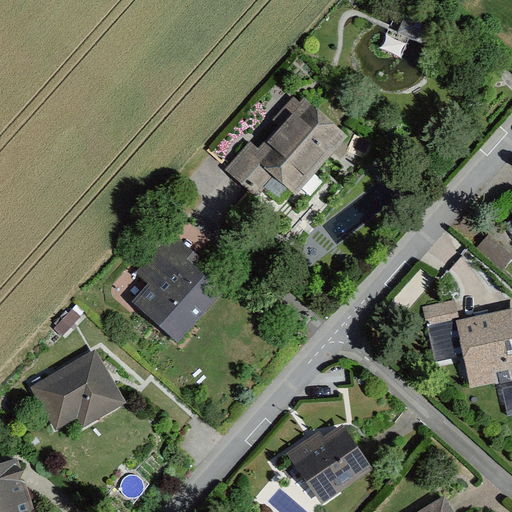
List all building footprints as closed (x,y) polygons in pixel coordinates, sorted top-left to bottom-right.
[(337,142),(300,109),(257,157),(247,149),(224,176),(251,199),(270,178),(290,196),(337,142)] [(174,346),(218,296),(193,274),(201,266),(169,237),(132,279),(143,290),(129,306),(174,346)] [(456,301),(424,304),(427,326),(459,323),(456,301)] [(511,370),(511,318),(459,330),(469,380),(511,370)] [(453,325),(429,329),(435,361),(459,357),(453,325)] [(119,407),(90,358),(27,395),(52,437),(73,424),(77,432),(119,407)] [(366,474),(336,432),(319,444),(314,437),(282,460),(316,509),(366,474)] [(0,511),(25,511),(10,467),(0,470),(0,511)] [(447,511),(442,502),(425,511),(447,511)]
